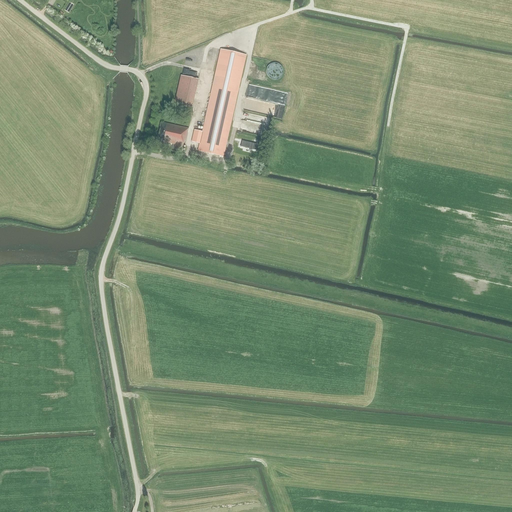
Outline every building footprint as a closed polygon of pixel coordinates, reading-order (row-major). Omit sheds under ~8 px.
[(198,151),(224,157),(246,56),(221,50),(202,131),(195,129),(192,141),(200,143),(198,151)] [(284,66),(272,63),(269,75),(282,77),(284,66)] [(192,109),(198,80),(181,76),(174,105),(192,109)] [(279,91),(277,104),(286,106),(289,93),(279,91)] [(269,126),(271,118),(246,113),(244,121),(269,126)] [(186,142),(189,128),(161,122),(157,139),(164,141),(164,142),(173,144),(172,149),(183,151),(185,142),(186,142)] [(257,144),(242,141),(241,147),(255,150),(256,146),(257,144)]
